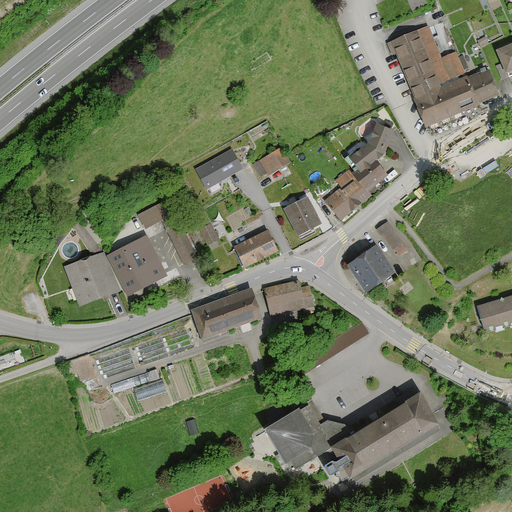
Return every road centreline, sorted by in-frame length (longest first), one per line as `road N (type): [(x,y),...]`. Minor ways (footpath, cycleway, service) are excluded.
road 1 (unclassified): [(308,271),(430,161),(511,105)]
road 2 (unclassified): [(81,335),(134,325),(286,267),(308,271)]
road 3 (unclassified): [(511,394),(415,346),(308,271)]
road 4 (motorway): [(0,119),(151,0)]
road 5 (motorway): [(111,0),(0,88)]
